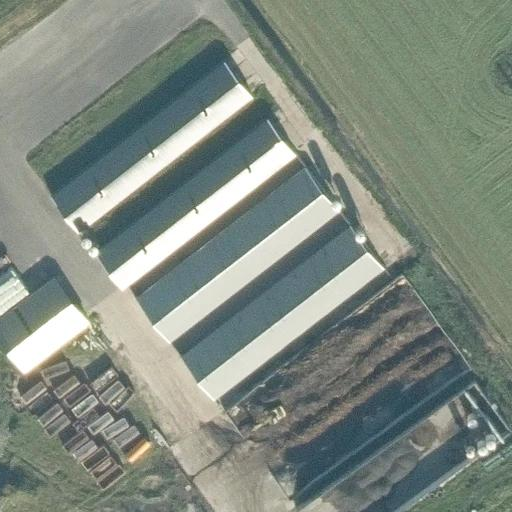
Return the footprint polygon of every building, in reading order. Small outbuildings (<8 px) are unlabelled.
[(166,103),(51,194),(78,229),(194,139),(253,92),(225,56),(166,103)] [(208,162),(94,250),(122,285),(235,198),(295,151),(266,115),(208,162)] [(139,302),(165,335),(335,203),(309,170),(139,302)] [(354,227),(184,359),(210,393),(380,261),(354,227)] [(52,274),(0,314),(0,338),(24,369),(88,320),(52,274)]
